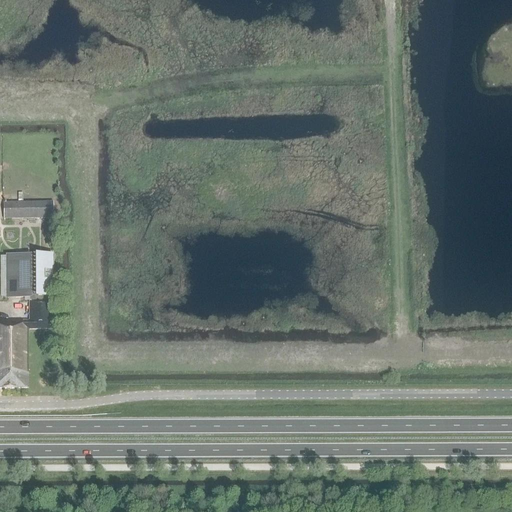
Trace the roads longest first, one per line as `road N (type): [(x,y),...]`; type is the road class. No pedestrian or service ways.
road 1 (unclassified): [(0,405),(156,395),(511,394)]
road 2 (trunk): [(511,425),(0,427)]
road 3 (trunk): [(0,451),(511,450)]
